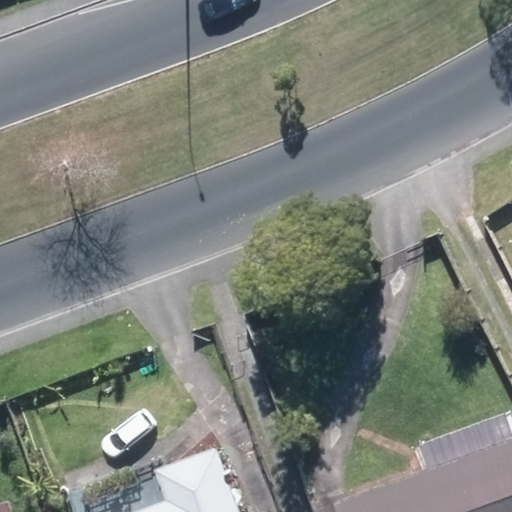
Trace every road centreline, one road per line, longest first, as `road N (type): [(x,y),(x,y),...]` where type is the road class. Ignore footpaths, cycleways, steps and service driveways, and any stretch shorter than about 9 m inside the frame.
road 1 (secondary): [(511,79),(298,181),(0,291)]
road 2 (secondary): [(0,91),(233,0)]
